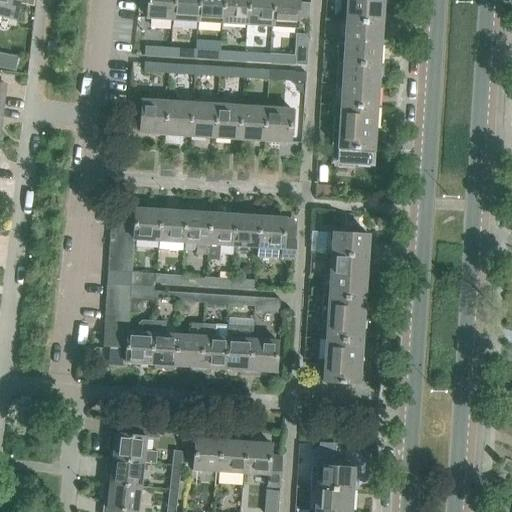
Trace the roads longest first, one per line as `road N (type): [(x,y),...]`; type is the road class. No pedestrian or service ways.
road 1 (tertiary): [(454,511),(488,0)]
road 2 (tertiary): [(437,0),(406,511)]
road 3 (residential): [(0,394),(28,120),(41,112),(91,115)]
road 4 (unclassified): [(59,387),(84,176)]
road 5 (residential): [(65,507),(76,401),(59,387)]
